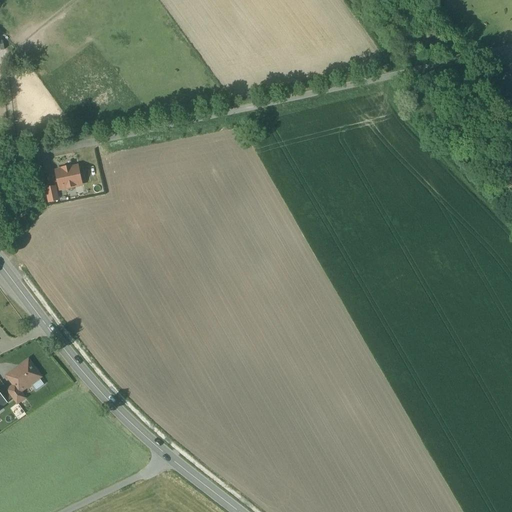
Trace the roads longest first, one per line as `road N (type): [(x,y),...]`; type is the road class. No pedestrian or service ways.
road 1 (unclassified): [(0,165),(511,47)]
road 2 (secondary): [(0,265),(124,418),(237,511)]
